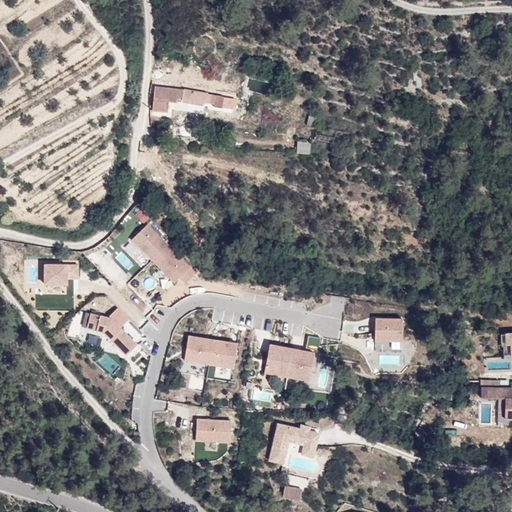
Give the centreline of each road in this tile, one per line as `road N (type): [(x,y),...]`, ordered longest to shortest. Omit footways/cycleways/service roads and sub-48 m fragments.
road 1 (unclassified): [(0,233),(79,245),(119,216),(132,185),(150,53),(148,0)]
road 2 (residential): [(149,464),(147,397),(165,334),(182,309),(212,300),(335,324)]
road 3 (unclassified): [(149,464),(0,283)]
road 4 (unclassified): [(392,0),(430,11),(511,9)]
